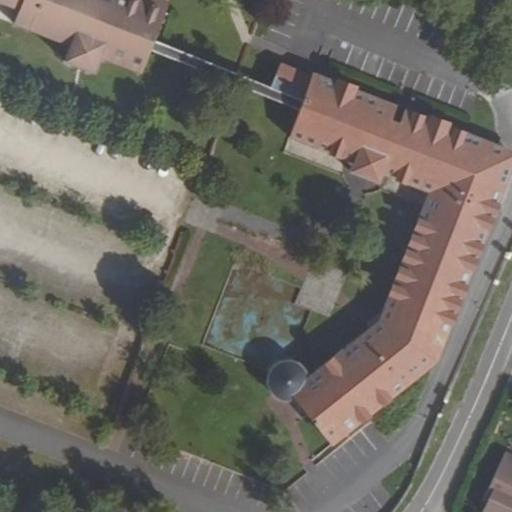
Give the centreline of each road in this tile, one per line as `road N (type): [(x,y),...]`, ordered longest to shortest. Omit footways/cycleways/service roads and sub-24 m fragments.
road 1 (unknown): [(511,237),(424,412),(399,446),(317,511)]
road 2 (unknown): [(234,511),(0,421)]
road 3 (unclassified): [(421,511),(511,316)]
road 4 (unknown): [(507,98),(317,3)]
